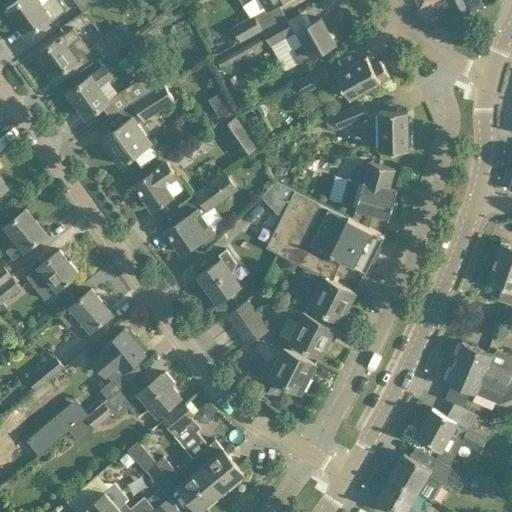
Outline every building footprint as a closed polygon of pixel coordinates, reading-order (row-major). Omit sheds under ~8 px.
[(16,0),(7,7),(27,34),(46,20),(48,23),(66,9),(59,0),(16,0)] [(75,0),(83,10),(97,0),(75,0)] [(280,0),(240,0),(244,6),(253,0),(262,0),(268,8),(280,0)] [(448,0),(457,17),(470,11),(464,0),(448,0)] [(254,14),(232,26),(241,41),(262,29),(254,14)] [(262,29),(270,45),(294,32),(286,16),(262,29)] [(312,55),(335,43),(321,17),(298,30),(305,43),(291,51),(298,63),(312,55)] [(120,23),(94,42),(103,55),(129,36),(120,24),(120,23)] [(60,36),(39,51),(46,62),(42,65),(51,78),(90,50),(80,36),(74,27),(61,36),(60,36)] [(220,66),(263,42),(259,35),(217,59),(220,66)] [(372,64),(367,55),(336,72),(350,97),(366,88),(368,91),(378,85),(376,82),(389,75),(380,60),(372,64)] [(303,93),(332,77),(324,64),(296,80),(303,93)] [(110,100),(109,99),(100,85),(113,76),(104,65),(91,74),(84,79),(67,91),(86,117),(102,105),(110,100)] [(121,91),(130,104),(163,83),(163,82),(154,68),(144,75),(144,76),(121,91)] [(234,93),(241,90),(234,75),(227,79),(234,93)] [(138,123),(152,114),(164,106),(174,100),(175,99),(164,82),(163,83),(163,82),(130,104),(123,108),(129,118),(117,126),(101,138),(120,164),(136,152),(142,148),(151,142),(138,123)] [(213,96),(223,116),(237,109),(227,88),(213,96)] [(368,115),(363,101),(333,113),(339,127),(365,117),(369,125),(367,126),(366,127),(365,129),(364,130),(363,132),(363,134),(363,136),(363,137),(364,139),(365,141),(366,142),(367,143),(380,146),(380,149),(409,148),(409,143),(412,143),(412,131),(409,131),(408,109),(379,110),(368,115)] [(243,156),(256,146),(236,117),(222,126),(243,156)] [(278,149),(265,150),(265,162),(278,161),(278,149)] [(347,178),(341,200),(357,204),(356,208),(390,217),(391,213),(394,214),(398,202),(394,201),(397,189),(390,187),(395,168),(369,160),(367,166),(357,163),(352,180),(347,178)] [(153,210),(173,196),(165,184),(177,175),(167,161),(154,169),(134,183),(153,210)] [(207,211),(238,188),(226,170),(193,193),(194,193),(206,210),(207,211)] [(0,192),(8,185),(0,175),(0,192)] [(276,179),(261,195),(275,209),(281,215),(293,188),(276,179)] [(385,234),(293,188),(281,215),(282,216),(266,246),(296,262),(297,261),(324,275),(332,279),(342,258),(367,270),(384,236),(397,243),(399,239),(384,232),(384,233),(385,234)] [(25,249),(31,245),(46,232),(26,207),(5,225),(18,240),(7,249),(14,258),(25,249)] [(182,252),(203,239),(215,230),(199,207),(166,229),(182,252)] [(511,244),(502,241),(495,261),(511,267),(511,244)] [(39,265),(27,276),(34,285),(45,298),(49,295),(61,285),(78,271),(59,248),(39,265)] [(217,301),(240,284),(228,267),(236,262),(226,248),(219,254),(221,258),(198,274),(217,301)] [(511,267),(495,261),(488,281),(502,286),(498,297),(511,301),(511,267)] [(0,285),(12,275),(3,264),(0,266),(0,285)] [(0,302),(21,286),(12,275),(0,285),(0,302)] [(342,320),(356,291),(332,279),(324,275),(309,304),(342,320)] [(91,329),(112,312),(91,287),(71,304),(59,315),(69,327),(81,317),(91,329)] [(233,324),(254,309),(247,299),(226,314),(233,324)] [(298,322),(290,339),(304,347),(322,356),(336,327),(318,318),(304,311),(295,306),(290,317),(298,322)] [(240,334),(261,319),(254,309),(233,324),(240,334)] [(248,344),(264,332),(269,329),(261,319),(240,334),(248,344)] [(113,332),(89,352),(90,353),(93,357),(95,359),(95,358),(105,371),(106,373),(107,373),(112,379),(100,388),(103,392),(108,398),(143,369),(135,360),(145,352),(143,350),(146,347),(137,336),(134,339),(126,329),(124,327),(115,335),(114,333),(113,332)] [(463,341),(455,361),(511,384),(511,354),(498,348),(493,354),(463,341)] [(302,391),(316,363),(284,346),(270,375),(265,373),(260,384),(278,393),(284,382),(302,391)] [(36,389),(50,378),(61,369),(65,366),(56,355),(27,378),(36,389)] [(511,384),(455,361),(446,380),(451,382),(470,390),(476,393),(499,402),(511,397),(511,384)] [(144,395),(130,407),(138,416),(151,405),(158,414),(180,395),(172,385),(175,382),(166,371),(162,373),(161,372),(140,390),(139,390),(144,395)] [(208,400),(194,412),(195,413),(194,414),(200,421),(207,423),(211,419),(212,412),(218,410),(208,400)] [(104,401),(85,416),(94,427),(113,412),(104,401)] [(176,436),(195,420),(192,416),(194,414),(195,413),(194,412),(185,401),(163,420),(176,436)] [(63,411),(42,429),(52,441),(53,442),(85,416),(84,415),(79,408),(78,408),(74,403),(63,412),(63,411)] [(432,407),(417,435),(434,445),(441,449),(454,456),(463,440),(462,439),(468,428),(467,428),(468,427),(457,421),(432,407)] [(487,439),(496,424),(476,413),(468,427),(467,428),(468,428),(462,439),(463,440),(479,449),(486,438),(487,439)] [(195,420),(176,436),(193,457),(194,456),(202,466),(201,466),(222,490),(244,472),(216,438),(208,444),(197,430),(201,427),(195,420)] [(128,448),(127,449),(145,470),(155,461),(156,461),(138,439),(128,448)] [(404,452),(390,476),(417,492),(430,500),(441,482),(444,476),(462,486),(468,475),(437,457),(431,468),(410,455),(404,452)] [(156,461),(155,461),(177,488),(179,486),(199,510),(222,490),(201,466),(202,466),(194,456),(193,457),(176,470),(163,454),(156,461)] [(420,511),(409,505),(417,492),(390,476),(376,500),(396,511),(420,511)] [(80,511),(150,511),(155,509),(154,508),(155,508),(147,498),(144,495),(130,507),(125,502),(129,498),(115,482),(105,491),(80,511)] [(160,488),(147,498),(155,508),(168,497),(160,488)] [(157,511),(181,511),(168,496),(168,497),(155,508),(154,508),(155,509),(157,511)]
